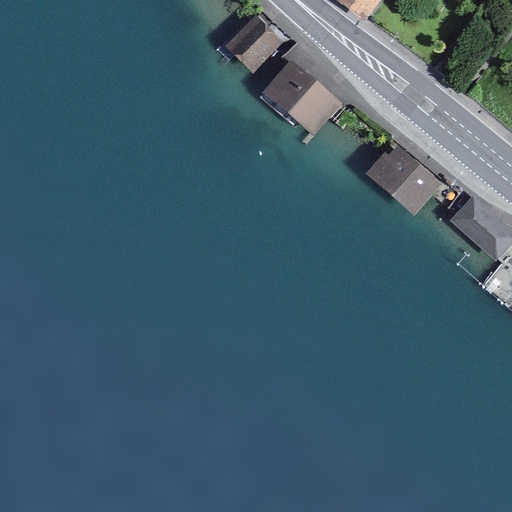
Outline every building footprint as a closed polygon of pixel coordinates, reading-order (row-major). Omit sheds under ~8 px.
[(336,0),(366,22),(382,0),(336,0)] [(252,68),(276,43),(256,24),(232,49),(252,68)] [(326,115),(336,103),(293,67),(271,94),(313,130),(326,115)] [(431,185),(406,164),(402,168),(387,185),(411,207),(425,190),(431,185)] [(511,239),(511,235),(473,201),(458,218),(455,222),(495,257),(498,254),(511,239)]
